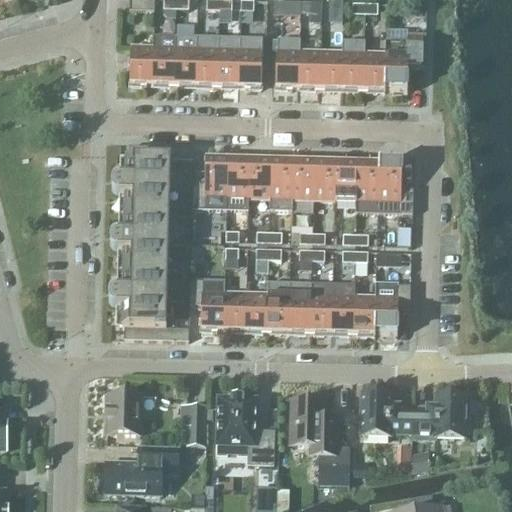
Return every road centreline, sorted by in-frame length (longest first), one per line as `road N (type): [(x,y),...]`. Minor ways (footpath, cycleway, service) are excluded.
road 1 (residential): [(426,376),(425,143),(404,132),(106,124),(94,111),(94,27)]
road 2 (residential): [(72,370),(426,376)]
road 3 (residential): [(80,167),(72,370)]
road 4 (residential): [(66,511),(68,400),(60,385)]
